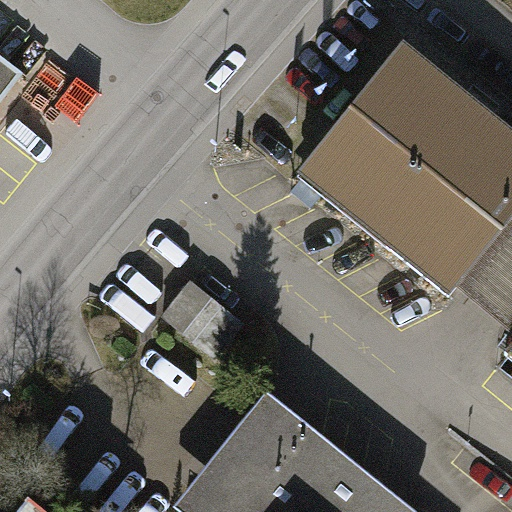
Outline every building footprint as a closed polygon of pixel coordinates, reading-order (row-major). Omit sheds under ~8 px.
[(511,134),(406,48),(301,178),(449,297),(454,291),(511,219),(511,134)] [(0,105),(23,76),(0,58),(0,105)] [(511,219),(454,291),(511,337),(511,219)] [(244,327),(191,283),(162,318),(215,361),(244,327)] [(375,511),(383,489),(305,427),(237,511),(375,511)] [(42,511),(29,502),(21,511),(42,511)]
